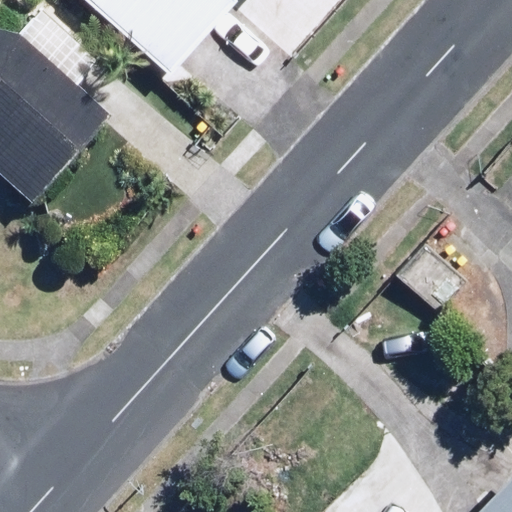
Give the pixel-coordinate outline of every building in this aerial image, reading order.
[(236,2),(233,0),(94,0),(174,71),(236,2)] [(0,162),(39,197),(116,110),(17,24),(0,20),(0,162)] [(469,281),(425,240),(397,269),(441,310),(469,281)] [(374,511),(385,502),(359,476),(322,511),(374,511)] [(511,511),(511,487),(487,511),(511,511)]
